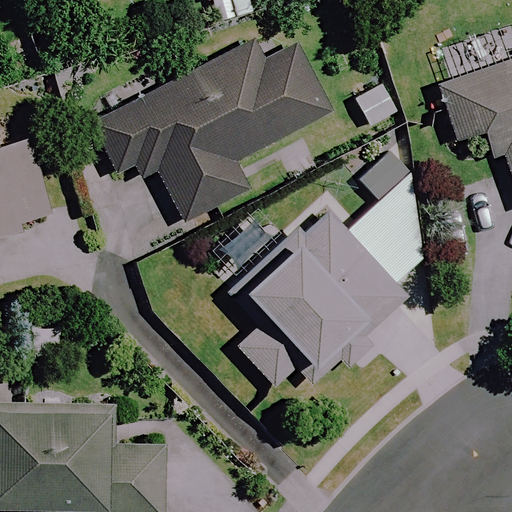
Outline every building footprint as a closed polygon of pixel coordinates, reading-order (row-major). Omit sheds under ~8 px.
[(253,14),(248,0),(208,0),(215,25),(253,14)] [(295,47),(263,64),(253,43),(95,126),(120,174),(159,174),(184,222),(247,190),(233,163),(330,113),(295,47)] [(511,63),(439,89),(457,142),(495,129),(511,178),(511,63)] [(397,114),(384,85),(355,98),(368,127),(397,114)] [(0,150),(0,235),(53,222),(34,142),(0,150)] [(406,303),(323,209),(228,293),(258,327),(236,346),(273,388),(296,368),(318,393),(373,344),(367,337),(406,303)] [(0,507),(100,511),(99,511),(158,511),(160,444),(111,443),(112,404),(0,400),(0,507)]
